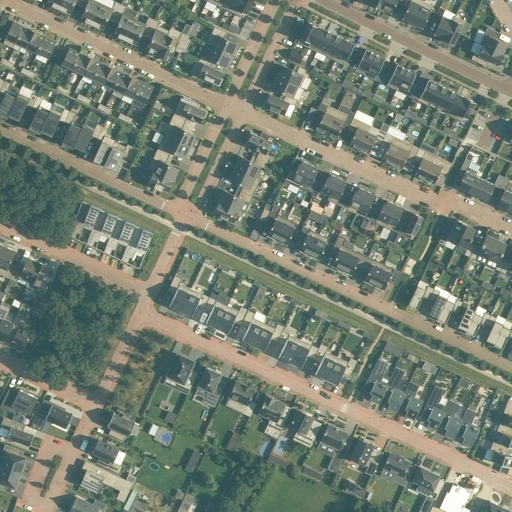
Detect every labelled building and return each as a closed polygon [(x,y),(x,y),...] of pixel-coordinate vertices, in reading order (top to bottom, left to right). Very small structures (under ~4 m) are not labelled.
[(49,0),(48,3),(59,8),(62,0),(49,0)] [(70,13),(75,3),(76,0),(79,0),(82,1),(82,0),(62,0),(59,8),(70,13)] [(88,4),(86,8),(81,18),(92,23),(101,4),(93,0),(82,0),(82,1),(88,4)] [(226,9),(229,0),(218,0),(216,5),(226,9)] [(241,0),(229,0),(226,9),(235,14),(241,0)] [(241,0),(235,14),(245,18),(247,14),(247,13),(253,0),(241,0)] [(380,9),(384,0),(372,0),(370,4),(380,9)] [(397,0),(384,0),(380,9),(381,9),(381,8),(391,13),(397,0)] [(402,18),(412,23),(423,0),(422,0),(404,0),(402,5),(407,7),(402,18)] [(423,0),(412,23),(422,28),(434,5),(423,0)] [(121,4),(116,1),(112,9),(101,4),(92,23),(103,29),(108,19),(110,14),(115,17),(121,4)] [(121,4),(115,17),(121,19),(119,24),(114,34),(125,39),(134,19),(123,14),(127,6),(121,4)] [(433,34),(443,39),(452,21),(442,16),(433,34)] [(454,16),(452,20),(453,20),(443,40),(453,44),(459,33),(465,35),(470,23),(454,16)] [(143,30),(148,32),(154,19),(149,17),(145,24),(134,19),(125,39),(136,44),(141,34),(143,30)] [(158,54),(167,34),(169,30),(158,25),(160,22),(154,19),(148,32),(154,35),(152,39),(147,49),(158,54)] [(191,24),(185,22),(181,31),(194,36),(199,23),(193,20),(191,24)] [(17,43),(24,26),(14,21),(6,38),(17,43)] [(298,42),(307,47),(317,26),(308,21),(307,22),(308,22),(300,37),(299,38),(300,38),(298,42)] [(230,25),(228,29),(239,34),(242,29),(231,23),(230,25)] [(29,29),(24,26),(17,43),(27,47),(35,31),(29,28),(29,29)] [(224,38),(227,32),(215,26),(207,43),(212,46),(233,56),(237,48),(237,47),(236,48),(236,47),(237,44),(224,38)] [(317,26),(307,47),(317,51),(327,30),(317,26)] [(187,35),(182,32),(171,27),(169,30),(167,34),(158,54),(157,55),(169,61),(174,50),(176,45),(181,48),(187,35)] [(499,32),(488,27),(479,43),(483,45),(503,55),(504,54),(503,54),(507,44),(496,38),(499,32)] [(326,56),(336,35),(327,30),(317,51),(326,56)] [(37,52),(45,36),(40,34),(35,31),(27,47),(37,52)] [(193,37),(187,35),(181,48),(187,50),(185,54),(184,54),(185,55),(193,37)] [(326,56),(335,60),(345,39),(336,35),(326,56)] [(56,41),(45,36),(37,52),(48,57),(56,41)] [(354,44),(345,39),(335,60),(344,65),(342,68),(347,70),(350,63),(346,62),(355,44),(354,43),(354,44)] [(483,45),(478,55),(475,53),(472,58),(484,64),(486,59),(498,65),(503,55),(483,45)] [(214,60),(217,62),(227,66),(228,63),(229,64),(230,64),(233,56),(212,46),(207,57),(201,54),(199,61),(198,61),(211,67),(214,60)] [(70,48),(62,64),(73,69),(80,53),(70,48)] [(365,75),(375,54),(366,49),(355,70),(365,75)] [(287,57),(299,63),(301,60),(303,56),(290,50),(287,57)] [(85,55),(80,53),(73,69),(83,74),(91,57),(85,55)] [(384,58),(375,54),(365,75),(375,79),(385,58),(384,58)] [(96,60),(91,57),(83,74),(94,79),(101,62),(96,60)] [(221,78),(224,73),(211,67),(198,61),(199,61),(196,60),(191,71),(213,81),(212,82),(219,85),(223,78),(221,78)] [(106,64),(101,62),(94,79),(104,83),(112,67),(106,64)] [(387,85),(396,90),(406,69),(397,64),(394,69),(388,66),(382,78),(389,81),(387,85)] [(311,71),(299,66),(296,72),(294,70),(283,65),(278,77),(297,86),(300,87),(305,76),(308,77),(311,71)] [(117,69),(112,67),(104,83),(114,88),(122,72),(117,70),(117,69)] [(415,73),(406,69),(396,90),(406,94),(416,73),(415,73)] [(127,74),(122,72),(114,88),(124,93),(132,77),(127,74)] [(135,98),(142,82),(138,79),(132,77),(124,93),(135,98)] [(297,86),(278,77),(272,88),(283,93),(286,94),(283,100),(295,106),(298,99),(292,97),(297,86)] [(418,86),(412,97),(428,105),(430,101),(438,84),(429,80),(429,79),(428,79),(424,89),(418,86)] [(0,89),(0,92),(5,95),(0,104),(0,114),(8,118),(9,115),(18,95),(17,95),(7,90),(10,83),(4,80),(0,89)] [(142,82),(135,98),(132,104),(143,109),(145,103),(153,87),(142,82)] [(439,105),(447,88),(438,84),(430,101),(439,105)] [(28,96),(31,90),(22,85),(19,91),(28,96)] [(446,114),(456,93),(447,88),(439,105),(436,109),(437,109),(446,114)] [(32,93),(29,98),(18,92),(17,95),(18,95),(9,115),(19,120),(26,105),(32,107),(37,95),(32,93)] [(446,114),(455,118),(465,97),(456,93),(446,114)] [(280,99),(270,94),(267,99),(266,99),(263,106),(269,109),(269,108),(284,115),(290,103),(283,100),(280,99)] [(41,130),(43,128),(42,128),(50,110),(40,105),(43,98),(37,95),(32,107),(37,110),(29,128),(40,133),(41,130)] [(475,102),(465,97),(455,118),(465,123),(467,118),(467,119),(468,118),(467,118),(475,102),(475,103),(475,102)] [(188,117),(201,123),(203,117),(204,118),(207,111),(200,107),(200,109),(186,102),(187,100),(181,98),(172,117),(185,123),(188,117)] [(153,106),(159,109),(162,103),(156,100),(153,106)] [(322,117),(317,129),(327,133),(338,110),(321,102),(317,110),(316,114),(322,117)] [(317,110),(311,107),(309,112),(306,119),(312,121),(316,114),(317,110)] [(51,108),(50,110),(42,128),(43,128),(41,130),(52,135),(53,133),(59,120),(62,122),(64,123),(70,111),(68,110),(64,108),(62,113),(51,108)] [(356,109),(353,116),(370,123),(373,116),(356,109)] [(342,126),(349,129),(354,117),(338,110),(327,133),(337,138),(342,126)] [(76,113),(70,111),(64,123),(70,125),(63,140),(62,143),(73,148),(74,146),(75,143),(83,126),(82,125),(72,121),(76,113)] [(403,116),(397,113),(394,119),(400,122),(403,116)] [(164,134),(191,146),(195,138),(194,138),(193,138),(195,134),(182,129),(185,123),(172,117),(164,134)] [(354,117),(349,129),(355,132),(349,144),(359,148),(370,125),(354,117)] [(92,135),(97,138),(103,126),(97,123),(95,128),(84,123),(82,125),(83,126),(75,143),(74,146),(84,151),(86,148),(92,135)] [(375,141),(381,144),(387,133),(380,129),(377,136),(367,131),(371,125),(370,125),(359,148),(369,153),(375,141)] [(114,144),(114,143),(103,139),(108,128),(103,126),(97,138),(102,140),(93,159),(104,164),(114,144)] [(248,139),(246,144),(260,151),(257,157),(268,162),(271,156),(268,154),(273,143),(256,135),(257,134),(251,131),(247,138),(248,139)] [(403,140),(387,133),(381,144),(387,147),(382,159),(392,164),(403,140)] [(172,151),(175,152),(185,157),(186,154),(187,154),(187,155),(191,146),(164,134),(156,151),(169,157),(172,151)] [(407,157),(414,160),(419,148),(403,140),(392,164),(402,168),(407,157)] [(122,156),(127,158),(133,146),(128,144),(126,146),(115,141),(114,143),(114,144),(104,164),(116,170),(122,156)] [(419,146),(434,153),(437,148),(421,141),(419,146)] [(139,149),(133,146),(127,158),(133,161),(132,162),(132,163),(139,149)] [(436,155),(419,148),(414,160),(420,162),(414,174),(424,179),(436,155)] [(169,157),(156,151),(148,168),(154,171),(174,180),(174,178),(175,179),(176,179),(180,171),(179,170),(179,171),(178,170),(179,169),(166,163),(169,157)] [(468,152),(465,158),(471,161),(474,155),(468,152)] [(452,163),(436,155),(424,179),(434,184),(440,172),(446,175),(452,163)] [(254,163),(240,156),(235,167),(260,179),(261,179),(255,176),(260,166),(266,168),(268,162),(257,157),(254,163)] [(468,192),(475,175),(477,171),(468,167),(471,161),(465,158),(460,170),(465,172),(458,187),(468,192)] [(303,161),(301,160),(295,171),(290,169),(285,181),(299,188),(300,186),(302,182),(310,164),(303,161)] [(317,167),(310,164),(302,182),(300,186),(314,192),(319,182),(314,180),(319,168),(317,167)] [(230,179),(244,185),(241,191),(252,196),(260,179),(235,167),(230,179)] [(174,180),(154,171),(149,182),(155,185),(155,186),(161,189),(162,188),(168,191),(174,180)] [(321,191),(329,195),(330,195),(338,177),(331,174),(329,173),(324,184),(319,182),(313,193),(319,195),(321,191)] [(494,184),(485,180),(477,196),(487,201),(494,185),(499,188),(504,177),(499,174),(494,184)] [(475,175),(468,192),(477,196),(485,180),(475,175)] [(347,182),(345,181),(345,180),(338,177),(330,195),(329,195),(327,199),(337,204),(342,206),(347,195),(342,193),(347,182)] [(504,177),(499,188),(504,190),(497,205),(507,210),(511,198),(511,192),(505,189),(510,179),(504,177)] [(366,190),(359,187),(357,186),(352,198),(347,195),(342,206),(347,209),(356,213),(366,190)] [(239,211),(244,200),(250,202),(252,196),(241,191),(238,197),(224,190),(219,201),(239,211)] [(366,190),(356,213),(365,217),(370,219),(375,208),(370,206),(375,195),(373,194),(366,190)] [(395,204),(388,200),(388,201),(386,200),(380,211),(375,208),(370,219),(375,222),(384,226),(395,204)] [(82,201),(69,236),(70,236),(70,235),(76,237),(77,233),(80,234),(83,226),(92,229),(100,209),(100,208),(91,204),(91,205),(82,201)] [(214,213),(234,222),(239,211),(219,201),(214,213)] [(384,226),(393,230),(398,233),(403,222),(398,219),(404,208),(401,207),(402,207),(395,204),(384,226)] [(265,223),(270,211),(264,208),(259,220),(265,223)] [(87,244),(88,244),(87,243),(93,245),(95,241),(98,242),(101,234),(109,237),(109,238),(117,218),(117,217),(118,216),(108,212),(108,213),(100,209),(92,229),(86,244),(87,244)] [(416,214),(414,213),(409,224),(403,222),(398,233),(403,235),(405,236),(413,239),(423,217),(421,216),(416,213),(416,214)] [(277,239),(287,218),(277,214),(268,235),(277,239)] [(338,214),(335,221),(341,223),(344,217),(338,214)] [(105,252),(104,252),(105,251),(111,253),(112,249),(115,250),(118,242),(127,246),(135,226),(135,224),(126,221),(125,221),(117,217),(117,218),(109,238),(109,237),(104,252),(105,252)] [(287,218),(277,239),(287,244),(297,223),(287,218)] [(444,245),(447,239),(457,244),(466,225),(467,224),(456,219),(450,233),(444,231),(438,242),(444,245)] [(342,225),(336,221),(333,227),(340,230),(342,225)] [(476,230),(466,225),(457,244),(467,248),(464,254),(470,257),(475,245),(470,243),(476,230)] [(128,262),(130,257),(133,258),(135,250),(145,254),(146,250),(147,250),(153,233),(143,229),(135,226),(127,246),(121,260),(122,261),(123,260),(122,260),(122,259),(128,262)] [(310,254),(319,233),(310,229),(300,250),(310,254)] [(310,254),(319,259),(329,238),(319,233),(310,254)] [(332,265),(342,269),(352,248),(343,244),(346,238),(338,235),(329,254),(336,257),(332,265)] [(475,259),(478,253),(488,258),(497,239),(486,235),(480,248),(475,245),(470,257),(475,259)] [(507,244),(497,239),(488,258),(485,264),(495,269),(501,271),(506,260),(501,257),(507,244)] [(0,273),(4,275),(10,278),(16,266),(10,263),(15,251),(5,246),(0,257),(0,273)] [(362,269),(368,256),(352,248),(342,269),(352,274),(355,266),(362,269)] [(368,256),(362,269),(368,272),(364,280),(374,284),(384,263),(368,256)] [(16,266),(10,278),(17,281),(20,275),(29,280),(38,261),(28,257),(22,269),(16,266)] [(506,274),(509,268),(511,269),(511,260),(511,262),(506,260),(501,271),(506,274)] [(29,280),(26,286),(37,291),(43,294),(49,281),(42,278),(48,266),(38,261),(29,280)] [(384,263),(374,284),(384,289),(388,281),(394,284),(400,271),(384,263)] [(463,269),(457,265),(454,272),(460,275),(463,269)] [(465,268),(462,275),(467,278),(470,270),(465,268)] [(175,275),(168,290),(175,294),(169,305),(181,311),(189,292),(191,288),(180,283),(182,278),(175,275)] [(479,286),(472,283),(469,289),(477,292),(479,286)] [(417,309),(423,296),(429,299),(434,288),(428,285),(426,289),(417,285),(408,305),(417,309)] [(189,292),(181,311),(192,316),(197,304),(204,307),(209,297),(202,293),(191,288),(189,292)] [(437,318),(447,298),(439,294),(440,291),(434,288),(429,299),(435,302),(430,313),(432,315),(432,316),(437,318)] [(209,297),(204,307),(211,311),(206,322),(217,328),(226,310),(228,305),(216,300),(209,297)] [(457,312),(463,301),(457,299),(455,303),(447,299),(447,298),(437,318),(446,322),(452,310),(457,312)] [(461,328),(460,329),(466,332),(475,311),(467,307),(468,304),(463,301),(457,312),(463,315),(458,326),(461,328)] [(14,323),(7,337),(16,341),(13,346),(22,350),(27,340),(30,342),(34,333),(22,327),(32,306),(23,302),(13,323),(14,323)] [(0,340),(5,342),(7,337),(14,323),(13,323),(5,319),(10,308),(1,303),(0,305),(0,340)] [(226,310),(217,328),(228,333),(234,321),(241,324),(248,309),(241,306),(239,310),(228,305),(226,310)] [(248,309),(241,324),(248,328),(242,340),(254,345),(262,327),(264,322),(253,317),(255,313),(248,309)] [(480,323),(486,326),(491,315),(485,312),(483,316),(475,312),(476,311),(475,311),(466,332),(474,336),(480,323)] [(489,341),(488,342),(494,345),(503,324),(495,320),(497,317),(491,315),(486,326),(491,328),(486,340),(489,341)] [(262,327),(254,345),(262,349),(265,350),(270,338),(277,342),(283,331),(285,326),(277,323),(275,328),(264,322),(262,327)] [(504,324),(503,324),(494,345),(502,349),(508,336),(511,337),(511,327),(511,329),(503,326),(504,324)] [(283,331),(277,342),(284,345),(279,357),(290,362),(299,343),(301,339),(289,334),(283,331)] [(299,343),(290,362),(301,367),(307,355),(314,359),(319,348),(312,344),(301,339),(299,343)] [(390,351),(393,344),(387,342),(384,348),(390,351)] [(319,348),(314,359),(321,362),(315,374),(326,379),(335,361),(337,356),(326,351),(328,347),(321,343),(319,348)] [(179,381),(176,388),(188,394),(195,377),(188,374),(190,369),(193,363),(194,362),(194,361),(192,360),(189,359),(178,354),(172,367),(170,366),(167,373),(168,373),(168,375),(179,381)] [(335,361),(326,379),(338,384),(343,372),(350,376),(357,360),(351,357),(348,362),(337,356),(335,361)] [(368,379),(362,389),(369,392),(373,394),(370,399),(379,404),(382,398),(381,398),(386,387),(388,384),(387,384),(379,380),(387,362),(378,358),(368,379)] [(427,371),(431,364),(425,361),(421,368),(427,371)] [(386,387),(381,398),(382,398),(388,401),(390,402),(387,407),(397,412),(399,406),(404,396),(405,392),(397,388),(405,371),(396,366),(387,384),(388,384),(386,387)] [(215,388),(219,379),(221,374),(220,373),(207,367),(198,385),(199,385),(206,389),(203,393),(205,394),(204,397),(202,401),(215,406),(221,391),(215,388)] [(250,400),(255,389),(250,388),(251,386),(249,386),(248,387),(246,385),(246,384),(244,383),(244,384),(242,384),(243,382),(238,379),(237,381),(236,381),(229,395),(247,404),(243,412),(250,415),(256,403),(255,403),(250,400)] [(404,396),(399,406),(405,409),(407,410),(405,416),(414,420),(423,401),(414,396),(419,385),(410,381),(405,392),(404,396)] [(425,406),(420,416),(427,419),(430,421),(427,426),(436,430),(439,425),(438,425),(443,414),(447,407),(446,406),(438,403),(445,389),(435,385),(425,406)] [(20,389),(18,393),(16,396),(7,392),(0,406),(15,413),(17,408),(30,414),(38,397),(20,389)] [(277,421),(270,435),(277,438),(287,418),(280,415),(285,404),(276,400),(277,399),(267,394),(258,412),(270,418),(277,421)] [(511,399),(509,398),(503,412),(507,414),(504,423),(511,425),(511,399)] [(443,414),(438,425),(439,425),(445,428),(447,429),(445,434),(454,438),(456,433),(461,422),(462,419),(454,415),(459,404),(450,399),(446,406),(447,407),(443,414)] [(65,410),(60,408),(52,404),(51,406),(42,402),(41,404),(37,414),(35,417),(31,426),(40,430),(46,418),(66,427),(66,428),(73,414),(72,413),(65,410)] [(37,414),(41,404),(38,402),(32,415),(35,417),(37,414)] [(461,422),(456,433),(462,436),(465,437),(462,442),(471,446),(480,427),(471,423),(476,412),(467,407),(462,419),(461,422)] [(310,447),(318,432),(309,428),(313,419),(314,417),(297,409),(293,419),(292,419),(292,421),(290,426),(297,429),(293,439),(299,442),(310,447)] [(165,419),(173,423),(177,414),(169,410),(165,419)] [(108,426),(111,427),(108,434),(123,440),(126,434),(128,435),(128,436),(129,436),(130,434),(132,435),(136,425),(134,424),(135,422),(134,422),(129,419),(130,417),(123,414),(122,416),(114,413),(114,412),(107,426),(108,426)] [(25,425),(4,417),(0,426),(10,430),(7,437),(14,440),(14,442),(22,444),(22,443),(30,445),(34,434),(23,431),(25,425)] [(501,432),(497,441),(511,446),(511,447),(511,425),(504,423),(500,422),(497,431),(501,432)] [(334,453),(333,457),(327,468),(336,472),(348,446),(342,443),(346,434),(347,433),(343,431),(340,429),(335,427),(328,424),(320,440),(321,440),(321,442),(328,446),(329,444),(331,445),(334,453)] [(368,457),(373,447),(373,445),(370,443),(371,441),(364,438),(363,440),(360,438),(351,458),(364,464),(365,464),(368,466),(365,472),(372,475),(379,461),(372,457),(372,458),(368,457)] [(98,439),(93,450),(94,450),(101,453),(99,456),(96,462),(119,473),(122,466),(120,465),(126,453),(119,450),(119,449),(98,439)] [(494,440),(490,449),(494,450),(491,460),(504,465),(510,467),(511,467),(511,465),(511,456),(508,455),(511,447),(511,446),(497,441),(494,440)] [(229,442),(226,448),(232,450),(235,445),(229,442)] [(5,456),(2,466),(21,472),(21,470),(23,470),(26,462),(24,462),(26,458),(16,454),(18,448),(5,443),(1,455),(5,456)] [(233,453),(241,456),(243,451),(235,447),(233,453)] [(390,452),(383,467),(384,468),(393,472),(390,479),(405,486),(410,475),(405,473),(409,464),(410,462),(404,459),(398,456),(390,452)] [(273,462),(276,456),(270,453),(267,460),(273,462)] [(283,459),(280,466),(286,468),(289,462),(283,459)] [(193,473),(197,464),(190,461),(186,470),(193,473)] [(2,466),(0,465),(0,488),(4,490),(6,484),(16,487),(17,483),(19,483),(21,475),(20,475),(21,472),(2,466)] [(87,469),(80,484),(97,492),(102,480),(129,493),(133,483),(126,479),(95,465),(92,471),(87,469)] [(510,467),(504,465),(502,472),(507,474),(510,467)] [(421,467),(414,481),(419,483),(416,490),(420,492),(427,495),(434,499),(435,499),(440,489),(434,487),(439,478),(439,476),(430,471),(421,467)] [(128,474),(126,479),(133,483),(136,477),(128,474)] [(470,511),(471,509),(464,506),(471,491),(467,489),(468,487),(458,482),(457,484),(453,482),(449,490),(448,489),(440,506),(452,511),(452,510),(456,511),(470,511)] [(359,486),(355,494),(362,497),(366,489),(359,486)] [(370,499),(373,493),(366,490),(364,497),(370,499)] [(131,507),(136,497),(131,495),(126,504),(131,507)] [(419,511),(418,511),(427,511),(430,507),(434,499),(427,495),(423,504),(422,504),(419,511)] [(77,496),(70,511),(97,511),(99,507),(104,509),(106,505),(95,500),(93,504),(77,496)] [(139,511),(144,511),(148,504),(136,497),(130,507),(139,511)] [(480,508),(478,511),(497,511),(500,506),(490,501),(485,511),(480,508)]
